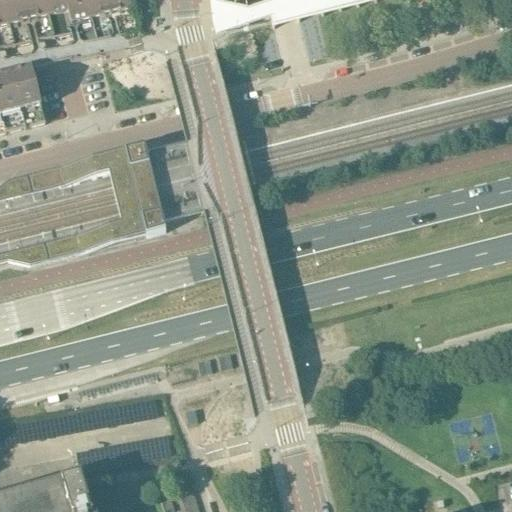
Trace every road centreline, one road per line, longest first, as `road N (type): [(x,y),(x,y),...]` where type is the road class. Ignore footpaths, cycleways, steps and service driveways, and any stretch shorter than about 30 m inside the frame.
road 1 (tertiary): [(0,172),(511,40)]
road 2 (primary): [(511,191),(0,319)]
road 3 (primary): [(0,373),(511,245)]
road 4 (tertiary): [(307,511),(184,0)]
road 5 (residential): [(0,461),(182,430)]
